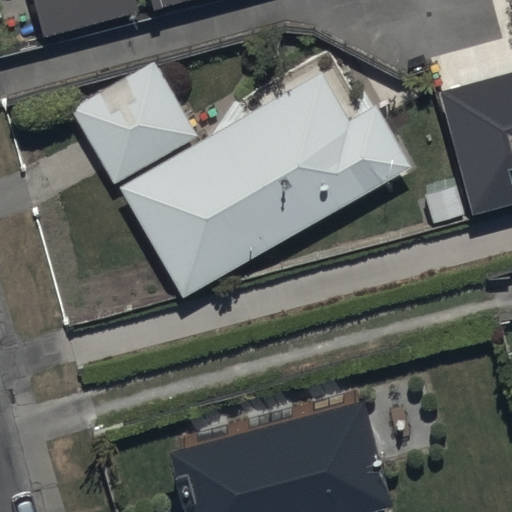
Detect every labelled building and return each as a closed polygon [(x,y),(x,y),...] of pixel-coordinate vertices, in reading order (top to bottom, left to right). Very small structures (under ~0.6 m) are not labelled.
[(37,0),(46,34),(141,9),(138,0),(155,0),(157,6),(180,0),(37,0)] [(375,0),(397,71),(494,43),(481,0),(375,0)] [(73,108),(115,181),(198,134),(157,61),(73,108)] [(511,69),(442,88),(476,213),(511,202),(511,69)] [(325,70),(122,184),(185,295),(415,165),(380,103),(353,118),(325,70)] [(390,511),(399,510),(370,401),(358,404),(355,392),(339,396),(342,409),(316,416),(312,402),(291,407),(295,422),(253,433),(248,415),(224,421),(229,440),(202,447),(198,431),(179,436),(183,452),(174,454),(189,511),(390,511)]
